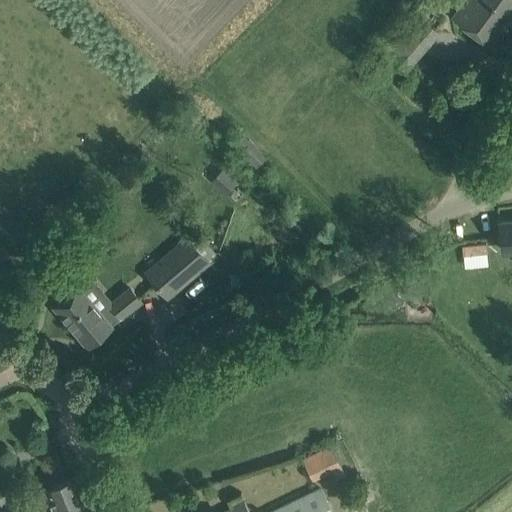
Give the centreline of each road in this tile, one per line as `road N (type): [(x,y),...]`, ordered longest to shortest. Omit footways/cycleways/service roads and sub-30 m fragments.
road 1 (unclassified): [(71,399),(156,369),(449,209),(511,193)]
road 2 (unclassified): [(110,511),(67,424),(71,399)]
